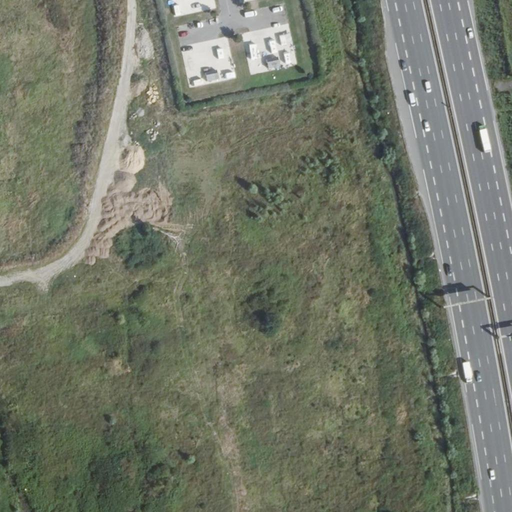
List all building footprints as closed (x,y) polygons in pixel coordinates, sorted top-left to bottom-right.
[(204,8),(203,0),(183,0),(185,10),(204,8)] [(162,5),(164,20),(179,18),(177,3),(162,5)] [(251,46),(243,47),(246,60),(253,59),(251,46)] [(183,67),(191,65),(186,48),(179,50),(183,67)] [(224,50),(216,52),(219,65),(228,63),(224,50)] [(283,54),(284,65),(291,64),(290,53),(283,54)] [(246,61),(248,74),(277,69),(275,56),(246,61)] [(184,70),(186,87),(194,86),(193,69),(184,70)] [(202,75),(203,81),(215,80),(214,73),(202,75)]
